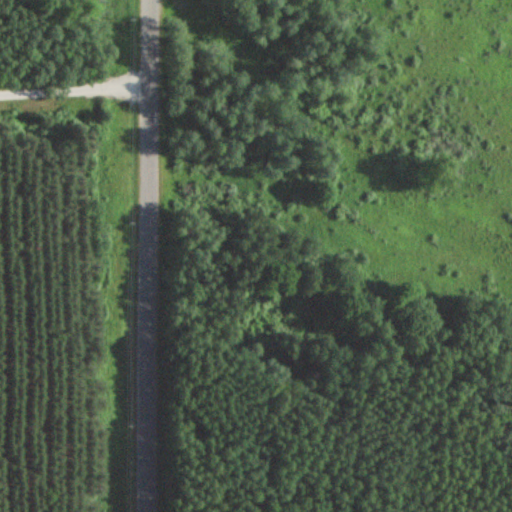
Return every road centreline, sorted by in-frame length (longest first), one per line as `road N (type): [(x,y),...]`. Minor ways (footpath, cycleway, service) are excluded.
road 1 (tertiary): [(150,511),(151,0)]
road 2 (residential): [(150,199),(511,192)]
road 3 (residential): [(148,85),(0,97)]
